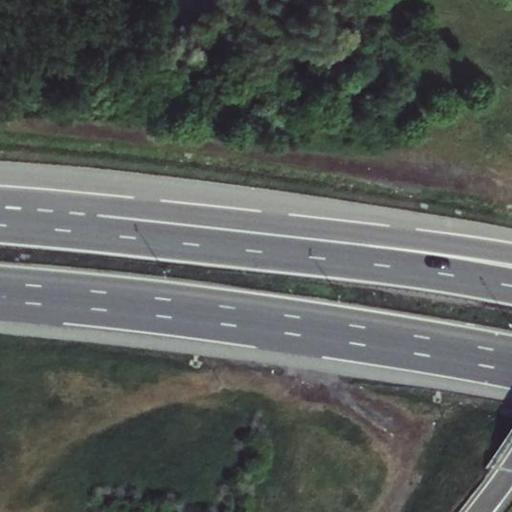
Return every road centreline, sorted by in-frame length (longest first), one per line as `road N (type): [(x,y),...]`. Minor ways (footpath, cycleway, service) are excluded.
road 1 (track): [(0,133),(192,139),(511,206)]
road 2 (motorway): [(0,294),(228,316),(511,362)]
road 3 (motorway): [(511,286),(0,227)]
road 4 (motorway): [(511,254),(296,225),(0,201)]
